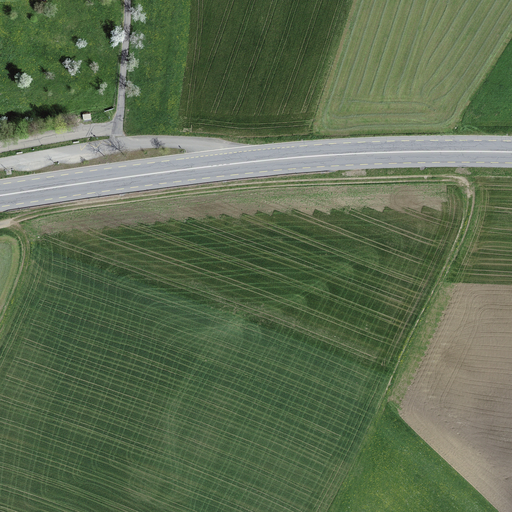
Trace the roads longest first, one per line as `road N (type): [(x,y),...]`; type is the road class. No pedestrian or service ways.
road 1 (track): [(334,511),(451,263),(470,216),(470,187),(441,176),(246,187),(64,211),(0,228)]
road 2 (primary): [(0,195),(253,161),(511,152)]
road 3 (unclassified): [(127,0),(117,124)]
